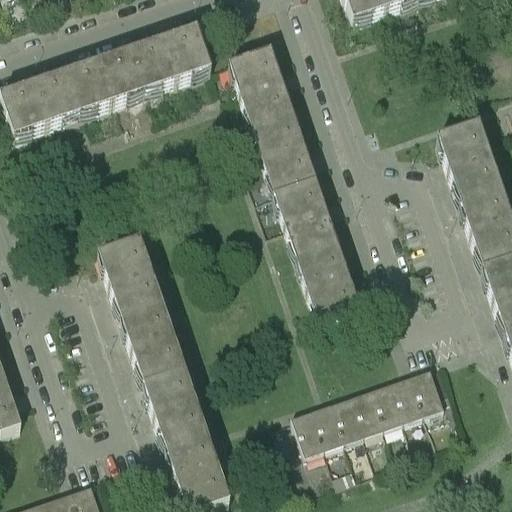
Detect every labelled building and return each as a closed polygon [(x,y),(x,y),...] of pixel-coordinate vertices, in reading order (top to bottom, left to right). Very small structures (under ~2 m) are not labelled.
[(338,0),(350,35),(370,28),(415,13),(410,0),(338,0)] [(410,0),(415,13),(452,0),(410,0)] [(193,42),(128,64),(142,106),(208,83),(193,42)] [(290,126),(273,75),(268,61),(226,75),(248,140),(290,126)] [(128,64),(62,86),(76,129),(142,106),(128,64)] [(0,118),(11,151),(33,143),(76,129),(62,86),(0,107),(0,118)] [(313,192),(309,180),(290,126),(248,140),(271,206),(313,192)] [(498,202),(486,165),(476,136),(434,150),(456,216),(498,202)] [(313,192),(271,206),(293,271),(335,257),(313,192)] [(511,270),(511,242),(511,239),(498,202),(456,216),(479,281),(511,270)] [(160,318),(147,280),(137,252),(95,266),(118,333),(160,318)] [(335,257),(293,271),(315,337),(357,322),(335,257)] [(511,270),(479,281),(501,347),(511,343),(511,270)] [(182,384),(172,355),(160,318),(118,333),(140,398),(182,384)] [(511,343),(501,347),(511,379),(511,343)] [(427,381),(408,388),(421,426),(442,420),(428,380),(426,380),(427,381)] [(0,444),(18,438),(12,419),(9,411),(0,384),(0,444)] [(204,448),(192,412),(182,384),(140,398),(162,462),(204,448)] [(421,426),(408,388),(408,387),(407,387),(407,388),(388,395),(401,433),(421,426)] [(401,433),(388,395),(388,394),(387,394),(387,395),(369,401),(382,440),(401,433)] [(382,440),(369,401),(368,400),(367,401),(368,402),(349,408),(362,447),(382,440)] [(362,447),(349,408),(349,407),(348,408),(329,415),(342,454),(362,447)] [(342,454),(329,415),(329,414),(328,414),(328,415),(310,422),(323,460),(342,454)] [(323,460),(310,422),(309,421),(308,421),(309,422),(290,428),(290,427),(288,428),(302,467),(323,460)] [(226,511),(217,485),(204,448),(162,462),(179,511),(226,511)] [(88,498),(69,504),(72,511),(94,511),(89,496),(88,497),(88,498)] [(68,504),(50,511),(72,511),(69,504),(69,503),(68,503),(68,504)]
